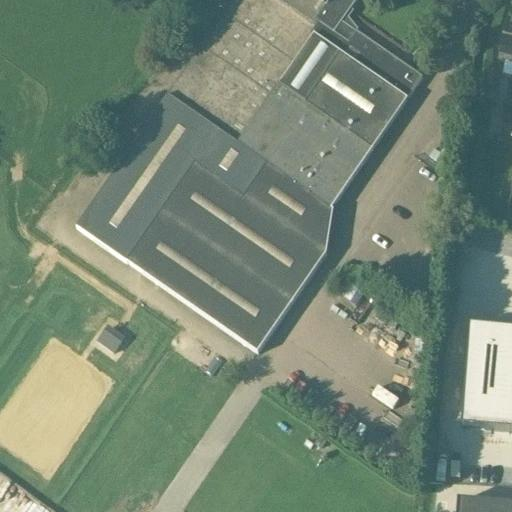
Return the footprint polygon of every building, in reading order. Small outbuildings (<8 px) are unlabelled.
[(237,0),(77,230),(258,356),(328,257),(245,199),(258,179),(285,198),(294,186),(331,211),(423,79),(343,23),(359,0),(333,0),(327,9),(315,0),(237,0)] [(315,0),(327,9),(333,0),(315,0)] [(511,31),(508,31),(500,61),(507,63),(511,64),(511,31)] [(486,88),(496,90),(499,74),(490,71),(486,88)] [(484,101),(495,103),(498,91),(487,89),(484,101)] [(496,134),(499,121),(485,119),(483,132),(496,134)] [(366,293),(347,279),(336,294),(355,308),(366,293)] [(511,332),(471,328),(462,430),(511,434),(511,332)] [(511,511),(511,507),(459,503),(458,511),(511,511)]
